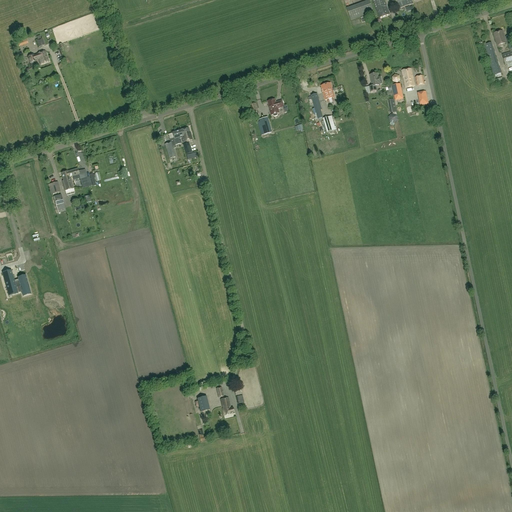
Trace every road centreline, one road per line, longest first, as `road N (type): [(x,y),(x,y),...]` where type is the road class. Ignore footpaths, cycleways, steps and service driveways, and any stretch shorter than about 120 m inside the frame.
road 1 (unclassified): [(511,465),(420,33)]
road 2 (unclassified): [(144,119),(420,33)]
road 3 (unclassified): [(0,165),(144,119)]
road 4 (unclassified): [(144,119),(100,0)]
